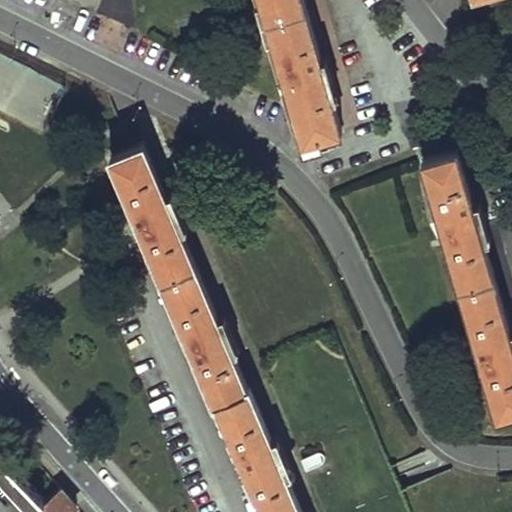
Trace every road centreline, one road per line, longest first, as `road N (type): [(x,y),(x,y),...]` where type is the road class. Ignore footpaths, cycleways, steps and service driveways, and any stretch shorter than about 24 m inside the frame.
road 1 (residential): [(0,19),(277,164),(337,233),(434,432),(458,452),(511,460)]
road 2 (unknown): [(458,57),(312,198)]
road 3 (residential): [(0,378),(114,511)]
road 4 (residential): [(412,0),(511,124)]
